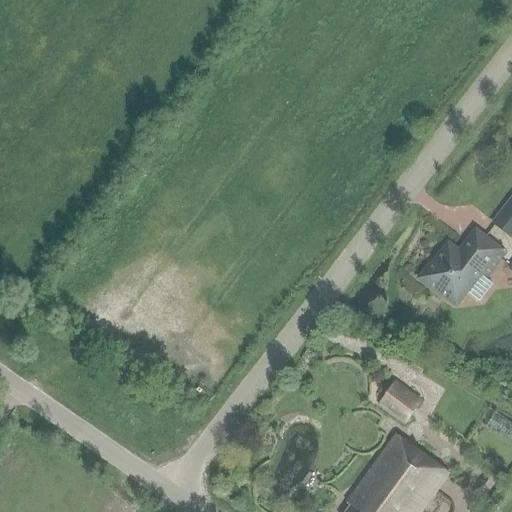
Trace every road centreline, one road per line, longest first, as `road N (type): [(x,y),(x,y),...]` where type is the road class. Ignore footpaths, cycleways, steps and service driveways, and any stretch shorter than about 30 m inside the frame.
road 1 (unclassified): [(174,495),(511,52)]
road 2 (unclassified): [(174,495),(0,378)]
